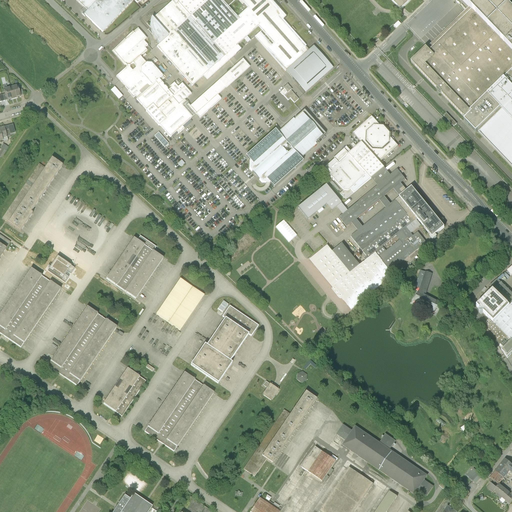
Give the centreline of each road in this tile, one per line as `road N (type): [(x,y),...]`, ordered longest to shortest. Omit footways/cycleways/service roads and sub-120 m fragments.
road 1 (tertiary): [(294,0),(511,237)]
road 2 (unclassified): [(511,375),(469,308),(511,261)]
